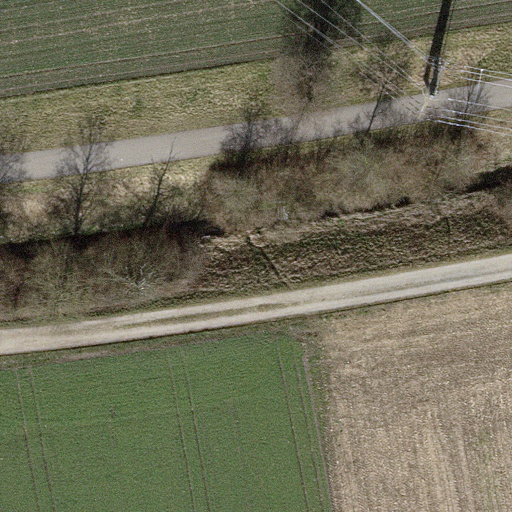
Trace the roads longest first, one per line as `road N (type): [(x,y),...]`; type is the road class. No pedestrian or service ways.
road 1 (track): [(0,169),(307,129),(511,91)]
road 2 (track): [(511,268),(0,342)]
